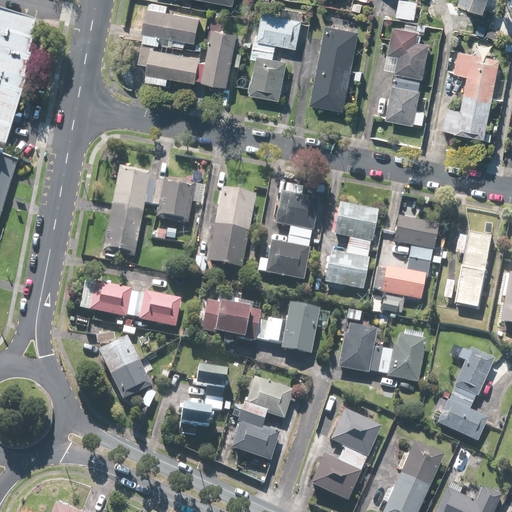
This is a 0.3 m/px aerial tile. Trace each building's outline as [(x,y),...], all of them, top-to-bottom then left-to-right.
[(417,1),(399,0),(397,18),(416,19),(417,1)] [(461,0),(460,4),(484,12),(488,0),(461,0)] [(201,17),(148,8),(144,34),(145,34),(143,42),(160,45),(162,37),(197,43),(201,17)] [(0,144),(5,145),(38,23),(0,12),(0,144)] [(303,20),(263,12),(258,36),(255,36),(251,58),(257,59),(250,94),(280,100),(288,61),(274,58),(277,45),(297,49),(303,20)] [(360,32),(325,25),(309,104),(344,111),(360,32)] [(394,85),(386,120),(414,125),(421,91),(419,90),(421,78),(423,79),(430,45),(416,42),(419,32),(394,27),(389,55),(399,57),(396,73),(398,74),(395,85),(394,85)] [(203,82),(228,87),(238,34),(213,29),(206,62),(201,61),(198,80),(203,81),(203,82)] [(155,45),(143,43),(139,63),(149,65),(147,74),(197,83),(201,57),(154,49),(155,45)] [(443,131),(485,139),(500,59),(458,51),(454,74),(468,77),(461,110),(448,108),(443,131)] [(0,213),(15,165),(0,160),(0,213)] [(149,182),(151,175),(119,169),(103,253),(135,259),(145,205),(158,207),(156,219),(188,225),(195,185),(163,179),(163,184),(149,182)] [(256,196),(222,190),(208,263),(242,269),(256,196)] [(286,246),(271,243),(268,262),(260,260),(257,273),(304,282),(310,250),(308,250),(312,232),(313,232),(319,201),(281,194),(275,225),(290,228),(286,246)] [(378,212),(339,205),(333,236),(349,239),(345,256),(329,253),(324,284),(363,291),(369,260),(367,259),(370,243),(372,243),(378,212)] [(385,269),(380,294),(420,302),(424,280),(427,280),(432,252),(434,252),(438,226),(397,218),(393,245),(410,248),(405,273),(385,269)] [(494,237),(468,232),(454,306),(480,311),(494,237)] [(206,260),(195,259),(193,272),(205,273),(206,260)] [(511,274),(510,275),(501,323),(511,324),(511,274)] [(455,282),(447,280),(444,299),(452,301),(455,282)] [(95,284),(90,313),(127,320),(127,318),(139,320),(138,322),(176,329),(181,300),(144,293),(144,296),(132,293),(132,290),(95,284)] [(403,301),(383,299),(381,313),(402,316),(403,301)] [(260,313),(207,303),(201,334),(223,338),(222,345),(231,347),(232,339),(254,343),(260,313)] [(319,311),(289,305),(280,351),(310,357),(319,311)] [(360,313),(341,312),(340,323),(359,324),(360,313)] [(284,325),(259,322),(257,342),(281,345),(284,325)] [(386,375),(386,378),(417,384),(426,340),(398,335),(396,345),(392,344),(391,351),(373,347),(376,331),(349,326),(347,336),(342,335),(336,368),(368,374),(369,371),(386,375)] [(126,338),(97,352),(122,402),(150,387),(126,338)] [(446,401),(436,424),(477,443),(488,419),(469,411),(475,397),(477,398),(494,360),(469,349),(468,353),(461,350),(457,359),(464,362),(453,386),(455,387),(448,402),(446,401)] [(226,371),(196,367),(194,386),(206,387),(203,407),(181,404),(178,423),(207,427),(210,410),(220,412),(226,371)] [(237,424),(230,449),(270,462),(279,433),(262,427),(266,414),(283,420),(293,391),(253,378),(246,400),(244,399),(236,424),(237,424)] [(156,393),(148,389),(140,406),(148,410),(156,393)] [(322,455),(308,485),(347,502),(381,427),(343,410),(329,441),(344,447),(337,461),(322,455)] [(414,442),(381,511),(417,511),(443,455),(414,442)] [(495,511),(503,496),(484,487),(478,502),(448,489),(437,511),(495,511)] [(80,511),(55,502),(50,511),(80,511)]
